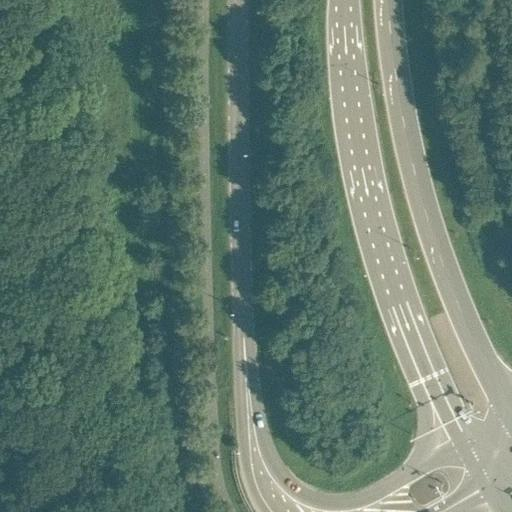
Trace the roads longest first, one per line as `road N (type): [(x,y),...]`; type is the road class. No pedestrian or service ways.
road 1 (secondary): [(342,0),(366,189),(392,283),(461,450)]
road 2 (track): [(0,58),(93,511)]
road 3 (secondary): [(511,413),(480,355),(418,187),(390,0)]
road 4 (tertiary): [(242,344),(235,0)]
road 5 (tertiary): [(461,450),(360,498),(329,501),(297,489),(264,445),(242,344)]
road 6 (tertiary): [(242,344),(243,469),(259,511)]
